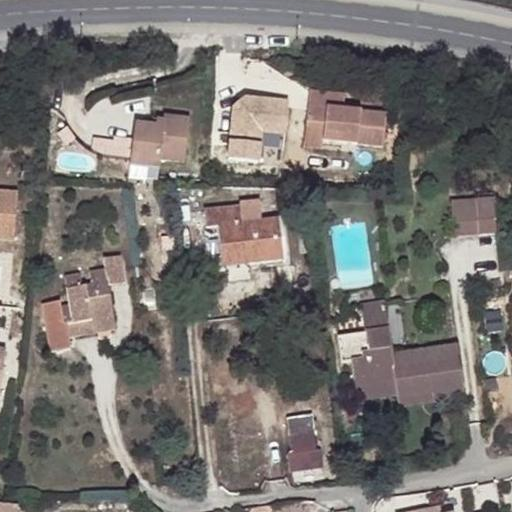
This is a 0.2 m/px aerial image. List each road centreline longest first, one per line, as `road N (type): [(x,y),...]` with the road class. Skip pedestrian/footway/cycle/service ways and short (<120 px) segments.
road 1 (secondary): [(0,27),(58,19),(334,16),(511,46)]
road 2 (residential): [(368,496),(190,506)]
road 3 (residential): [(511,464),(368,496)]
